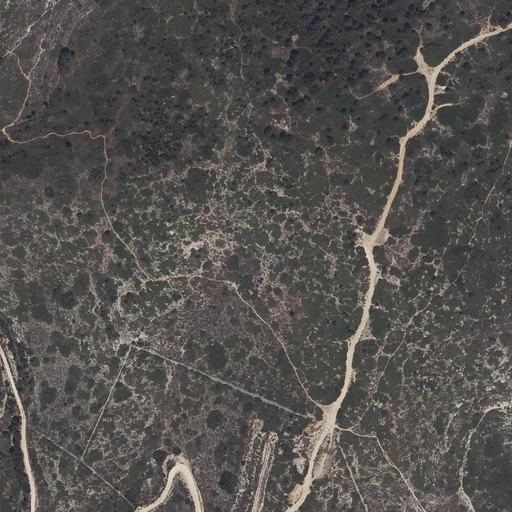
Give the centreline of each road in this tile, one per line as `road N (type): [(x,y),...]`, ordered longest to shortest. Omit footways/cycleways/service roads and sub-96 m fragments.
road 1 (track): [(288,511),(305,493),(344,390),(373,283),(371,249),(404,146),(431,107),(435,77),(462,47),(511,24)]
road 2 (track): [(0,345),(21,415),(32,511)]
